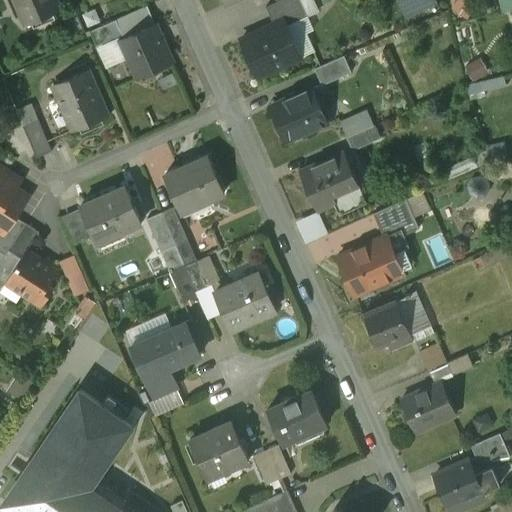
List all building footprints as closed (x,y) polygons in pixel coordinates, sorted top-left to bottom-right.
[(57,0),(13,0),(25,24),(61,8),(57,0)] [(281,0),(277,2),(267,7),(275,24),(285,20),(288,27),(308,17),(308,16),(300,0),(281,0)] [(313,0),(300,0),(308,16),(318,11),(313,0)] [(439,0),(401,0),(409,17),(441,3),(439,0)] [(117,20),(91,31),(97,44),(123,33),(117,20)] [(275,24),(242,40),(259,77),(302,57),(288,27),(285,20),(275,24)] [(156,24),(121,39),(138,78),(173,62),(156,24)] [(345,56),(316,69),(323,85),(352,72),(345,56)] [(475,76),(490,69),(484,56),(469,63),(475,76)] [(88,69),(53,84),(73,129),(108,114),(88,69)] [(313,87),(272,105),(288,141),(329,123),(313,87)] [(367,111),(342,122),(349,137),(374,126),(367,111)] [(53,150),(39,119),(23,126),(37,157),(53,150)] [(349,137),(348,138),(354,150),(381,138),(375,126),(349,137)] [(346,152),(302,171),(319,209),(335,202),(336,202),(334,197),(359,186),(361,191),(363,190),(346,152)] [(210,156),(166,175),(182,211),(183,211),(183,210),(208,199),(208,200),(226,192),(210,156)] [(22,179),(0,164),(0,229),(4,232),(5,233),(16,216),(30,196),(16,187),(22,179)] [(127,185),(81,205),(98,242),(99,241),(99,240),(124,229),(124,230),(143,222),(127,185)] [(359,186),(334,197),(336,202),(335,202),(341,215),(368,202),(363,190),(361,191),(359,186)] [(407,198),(374,213),(385,236),(388,235),(391,241),(420,228),(407,198)] [(188,236),(175,207),(163,212),(176,241),(188,236)] [(323,209),(300,216),(307,239),(330,232),(323,209)] [(176,241),(163,212),(148,219),(161,248),(176,241)] [(16,216),(5,233),(4,232),(0,238),(0,250),(7,255),(27,223),(16,216)] [(27,223),(7,255),(10,250),(21,258),(27,248),(29,249),(40,231),(27,223)] [(385,236),(339,257),(356,295),(405,273),(391,241),(388,235),(385,236)] [(188,236),(176,241),(186,265),(198,260),(188,236)] [(176,241),(161,248),(164,254),(155,258),(162,276),(171,272),(186,265),(176,241)] [(29,249),(27,248),(21,258),(6,282),(43,306),(55,288),(50,285),(59,271),(45,262),(46,260),(29,249)] [(64,258),(73,282),(87,277),(78,253),(64,258)] [(198,260),(186,265),(197,291),(210,285),(199,260),(198,260)] [(186,265),(171,272),(186,304),(201,298),(197,291),(186,265)] [(261,271),(216,291),(232,328),(233,328),(233,327),(258,317),(277,309),(268,286),(267,287),(261,273),(262,273),(261,271)] [(399,301),(368,314),(381,346),(391,341),(394,348),(415,339),(399,301)] [(187,321),(133,345),(155,396),(178,386),(170,368),(202,354),(187,321)] [(440,343),(422,351),(430,370),(448,362),(440,343)] [(470,352),(448,362),(453,374),(475,364),(470,352)] [(69,372),(0,468),(0,507),(6,511),(138,511),(105,484),(144,427),(69,372)] [(444,382),(404,399),(418,431),(458,413),(444,382)] [(313,389),(269,409),(284,443),(328,423),(313,389)] [(233,420),(191,439),(209,478),(250,460),(233,420)] [(501,433),(472,445),(478,459),(506,447),(510,456),(511,456),(501,433)] [(280,444),(267,449),(280,478),(292,473),(280,444)] [(267,449),(255,455),(268,484),(280,478),(267,449)] [(470,460),(436,475),(450,506),(450,505),(453,511),(469,505),(466,498),(483,491),(484,491),(501,483),(493,465),(476,473),(470,460)] [(298,511),(290,489),(237,511),(298,511)]
